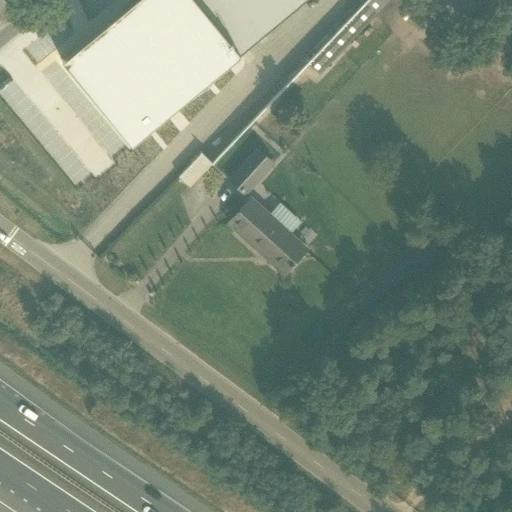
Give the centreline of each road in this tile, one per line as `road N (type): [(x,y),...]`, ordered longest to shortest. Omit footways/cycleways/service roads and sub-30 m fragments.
road 1 (unclassified): [(382,511),(0,227)]
road 2 (motorway): [(157,511),(0,405)]
road 3 (track): [(416,511),(463,446),(511,399)]
